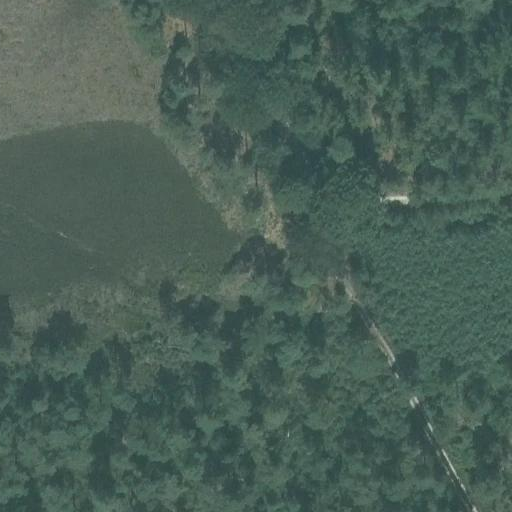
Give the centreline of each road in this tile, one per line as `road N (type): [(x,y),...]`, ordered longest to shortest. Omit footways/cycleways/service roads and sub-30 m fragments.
road 1 (track): [(511,186),(320,204),(479,511)]
road 2 (track): [(320,204),(208,0)]
